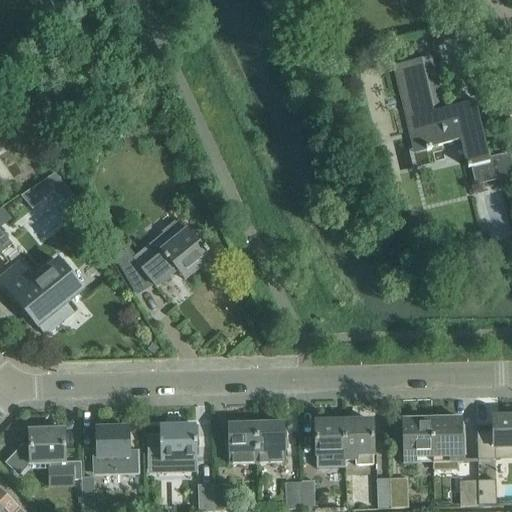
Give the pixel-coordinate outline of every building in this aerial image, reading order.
[(86,0),(49,0),(58,19),(89,5),(86,0)] [(421,59),(394,66),(404,109),(409,108),(413,126),(408,127),(414,154),(431,150),(431,148),(442,145),(440,138),(459,134),(461,141),(467,169),(470,168),(474,185),(511,175),(511,164),(509,152),(488,157),(475,103),(474,99),(459,103),(460,106),(443,110),(436,82),(430,57),(421,59)] [(161,102),(154,87),(142,93),(149,108),(161,102)] [(504,188),(480,190),(484,243),(508,241),(504,188)] [(129,253),(116,259),(137,295),(154,285),(157,289),(158,289),(158,288),(177,272),(184,281),(210,259),(193,237),(179,220),(165,232),(136,257),(131,251),(129,253)] [(0,254),(12,245),(0,230),(0,254)] [(0,281),(44,335),(54,327),(72,312),(65,303),(82,290),(58,262),(33,283),(18,265),(0,280),(0,281)] [(493,433),(477,433),(477,461),(495,461),(495,457),(511,457),(511,418),(493,419),(493,433)] [(461,419),(432,420),(433,459),(433,472),(458,472),(458,464),(462,464),(461,419)] [(433,459),(432,420),(402,421),(404,465),(417,465),(417,459),(433,459)] [(344,422),(315,423),(316,457),(317,470),(345,469),(345,461),(344,422)] [(372,422),(344,422),(345,461),(355,461),(355,467),(374,467),(373,456),(372,422)] [(284,424),(256,425),(257,465),(285,464),(284,424)] [(229,466),(257,465),(256,425),(228,426),(229,466)] [(160,435),(146,436),(147,466),(161,466),(161,463),(197,462),(196,426),(160,427),(160,435)] [(97,457),(94,457),(95,474),(138,473),(138,475),(140,475),(139,451),(129,452),(128,428),(96,429),(97,457)] [(81,464),(65,465),(64,430),(29,431),(29,446),(22,446),(4,463),(17,477),(29,466),(46,465),(47,488),(73,487),(73,481),(81,481),(81,479),(81,464)] [(81,479),(81,481),(82,511),(93,511),(95,511),(94,479),(81,479)] [(407,479),(389,480),(390,508),(390,510),(408,510),(407,479)] [(377,508),(390,508),(389,480),(376,480),(377,508)] [(302,482),(302,484),(302,510),(315,510),(314,482),(302,482)] [(460,509),(478,508),(478,506),(478,482),(459,483),(460,509)] [(496,482),(478,482),(478,506),(496,506),(496,482)] [(302,510),(302,484),(285,484),(285,511),(302,510)] [(214,511),(213,486),(197,487),(198,511),(214,511)] [(213,486),(214,511),(231,511),(231,486),(213,486)] [(0,511),(22,511),(0,490),(0,511)]
